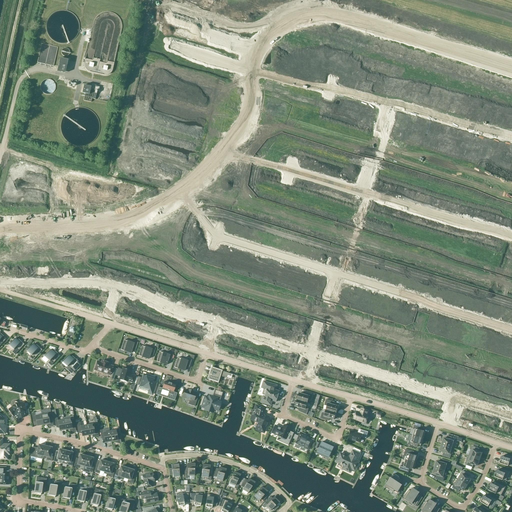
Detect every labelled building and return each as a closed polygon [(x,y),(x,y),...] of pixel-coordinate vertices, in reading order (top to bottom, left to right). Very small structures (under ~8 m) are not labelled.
[(307,46),(300,68),(304,69),(307,59),(320,63),(320,61),(323,62),(322,64),(332,67),(335,55),(323,51),(324,50),(316,47),(316,49),(307,46)] [(60,58),(60,59),(58,68),(57,72),(65,73),(68,60),(60,58)] [(357,67),(352,81),(361,83),(362,79),(369,81),(370,78),(376,80),(375,83),(378,74),(372,72),(372,73),(365,71),(365,70),(357,67)] [(417,90),(423,92),(424,91),(430,93),(429,94),(431,89),(430,88),(432,82),(433,82),(421,78),(419,83),(421,83),(418,90),(417,90)] [(99,88),(89,85),(88,87),(83,85),(82,93),(85,94),(83,101),(91,102),(91,99),(95,100),(97,91),(98,92),(99,88)] [(292,93),(291,99),(300,102),(300,104),(319,110),(321,101),(293,86),(291,93),(292,93)] [(444,87),(439,105),(441,99),(447,101),(447,99),(453,101),(451,106),(445,105),(444,107),(445,107),(445,105),(451,107),(450,108),(451,108),(451,107),(459,109),(458,111),(459,111),(459,110),(461,110),(459,109),(463,97),(459,96),(459,95),(449,92),(450,89),(449,90),(444,89),(445,87),(444,87)] [(483,103),(478,117),(484,119),(485,118),(491,120),(493,113),(489,112),(491,105),(483,103)] [(336,106),(333,113),(340,115),(341,112),(350,115),(349,117),(354,118),(354,116),(359,118),(362,109),(347,104),(345,109),(336,106)] [(412,120),(401,116),(399,124),(403,125),(402,126),(406,128),(407,127),(410,128),(412,120)] [(416,132),(413,143),(420,145),(422,140),(427,142),(431,130),(423,128),(420,134),(416,132)] [(437,135),(435,140),(440,142),(440,143),(445,145),(446,144),(449,145),(450,140),(447,139),(450,131),(444,129),(442,137),(437,135)] [(461,135),(458,147),(466,149),(467,148),(471,149),(473,143),(469,141),(470,138),(461,135)] [(480,140),(477,151),(481,153),(482,149),(490,152),(493,145),(491,144),(492,144),(480,140)] [(278,145),(276,151),(280,153),(278,157),(287,159),(289,153),(296,155),(300,143),(294,141),(293,143),(289,142),(289,145),(283,143),(282,147),(278,145)] [(497,146),(495,155),(499,156),(498,160),(501,161),(502,157),(506,159),(506,158),(510,159),(511,153),(511,152),(508,151),(509,150),(504,149),(505,148),(502,147),(501,148),(497,146)] [(302,152),(299,161),(308,164),(308,163),(313,164),(314,161),(316,162),(323,164),(325,157),(318,154),(308,151),(307,154),(302,152)] [(388,174),(385,186),(393,188),(394,186),(399,187),(402,176),(396,174),(396,176),(388,174)] [(277,179),(269,176),(268,181),(267,180),(266,184),(267,185),(266,188),(273,191),(272,193),(271,193),(270,197),(279,199),(282,188),(276,186),(277,183),(276,183),(277,179)] [(411,182),(407,194),(416,196),(418,189),(421,190),(423,183),(420,182),(420,185),(411,182)] [(295,184),(292,193),(300,195),(298,199),(304,201),(305,199),(311,201),(313,193),(308,191),(308,188),(303,187),(304,185),(303,185),(303,187),(301,186),(301,185),(301,184),(300,186),(295,184)] [(320,192),(317,200),(329,204),(329,206),(334,208),(336,199),(331,197),(332,196),(320,192)] [(449,206),(464,211),(467,202),(454,198),(455,194),(451,193),(450,192),(447,200),(451,201),(449,206)] [(474,203),(473,208),(476,209),(474,214),(480,216),(483,206),(477,205),(477,204),(474,203)] [(483,206),(480,216),(486,218),(488,213),(490,213),(492,209),(489,208),(483,206)] [(374,208),(372,217),(375,218),(374,221),(380,223),(380,222),(383,223),(385,216),(382,215),(384,210),(374,208)] [(499,211),(497,216),(500,216),(499,222),(504,224),(507,214),(502,212),(499,211)] [(392,215),(389,226),(394,227),(395,225),(405,228),(407,220),(404,219),(404,218),(392,215)] [(412,218),(408,230),(416,233),(417,232),(422,234),(425,227),(419,225),(420,221),(412,218)] [(233,221),(230,230),(242,234),(242,232),(246,233),(248,226),(233,221)] [(432,225),(429,236),(437,238),(437,240),(442,241),(444,233),(440,231),(441,227),(432,225)] [(258,234),(256,239),(265,241),(266,237),(272,239),(274,232),(268,231),(269,229),(261,227),(259,234),(258,234)] [(446,233),(444,242),(447,243),(448,240),(461,244),(464,235),(463,235),(464,234),(459,232),(459,234),(455,232),(455,233),(451,232),(450,234),(446,233)] [(467,241),(463,252),(472,255),(473,251),(478,253),(483,239),(477,238),(473,237),(472,242),(467,241)] [(283,238),(280,246),(293,250),(294,245),(298,246),(300,240),(296,239),(295,242),(283,238)] [(489,243),(487,251),(493,253),(492,257),(497,258),(498,255),(500,256),(503,247),(489,243)] [(305,244),(303,250),(306,251),(306,253),(309,254),(309,255),(310,256),(310,255),(317,257),(319,250),(312,248),(313,246),(305,244)] [(221,250),(218,259),(230,262),(229,267),(232,268),(234,262),(231,261),(233,254),(221,250)] [(9,253),(0,252),(0,272),(10,273),(9,253)] [(32,252),(9,253),(10,273),(33,272),(32,252)] [(56,252),(32,252),(33,272),(56,272),(56,252)] [(79,252),(56,252),(56,272),(79,272),(79,252)] [(101,252),(79,252),(79,272),(101,272),(101,252)] [(464,264),(478,268),(480,261),(472,258),(472,257),(466,255),(464,264)] [(250,259),(248,266),(255,268),(254,271),(262,274),(264,268),(260,267),(261,263),(257,261),(254,260),(250,259)] [(358,259),(355,266),(363,269),(363,271),(369,273),(370,267),(374,268),(375,264),(358,259)] [(123,263),(119,275),(127,278),(129,271),(132,272),(135,263),(130,261),(129,265),(123,263)] [(274,267),(271,274),(283,278),(282,282),(286,283),(289,273),(285,272),(286,270),(274,267)] [(378,268),(376,275),(389,279),(391,273),(394,274),(395,271),(383,267),(382,269),(378,268)] [(139,269),(135,282),(145,285),(147,279),(149,279),(151,271),(143,269),(143,270),(139,269)] [(400,272),(398,279),(406,282),(405,284),(411,286),(413,281),(417,282),(418,278),(400,272)] [(293,277),(291,284),(295,285),(296,283),(308,286),(310,278),(298,274),(297,278),(293,277)] [(159,275),(155,287),(164,290),(163,293),(166,284),(170,285),(172,277),(168,276),(168,278),(159,275)] [(421,281),(419,288),(432,292),(433,287),(437,288),(438,284),(426,280),(425,282),(421,281)] [(443,285),(441,292),(449,295),(448,297),(454,299),(456,294),(459,295),(461,291),(443,285)] [(346,292),(345,297),(348,299),(346,305),(351,307),(353,300),(352,299),(354,291),(349,290),(348,293),(346,292)] [(172,291),(169,300),(182,304),(183,302),(186,303),(188,293),(186,292),(185,295),(172,291)] [(464,294),(462,302),(474,306),(476,300),(479,301),(481,297),(468,293),(468,296),(464,294)] [(358,296),(357,301),(360,302),(358,309),(363,310),(365,303),(364,303),(366,295),(361,294),(360,297),(358,296)] [(370,300),(369,305),(372,306),(370,313),(375,314),(377,307),(376,306),(378,299),(373,297),(372,300),(370,300)] [(486,299),(484,306),(492,308),(491,311),(497,313),(499,307),(502,308),(503,304),(486,299)] [(382,303),(381,309),(385,310),(382,316),(387,318),(389,311),(388,310),(390,303),(385,301),(384,304),(382,303)] [(395,307),(393,312),(397,314),(394,320),(399,322),(401,314),(400,314),(402,306),(397,305),(396,308),(395,307)] [(403,315),(401,322),(406,324),(408,317),(411,318),(413,313),(411,312),(412,309),(407,308),(405,316),(403,315)] [(0,317),(19,324),(21,317),(0,311),(0,317)] [(48,333),(50,326),(21,317),(19,324),(48,333)] [(434,319),(432,325),(436,326),(434,332),(438,334),(441,327),(439,326),(441,318),(436,317),(435,320),(434,319)] [(70,320),(66,318),(61,334),(65,335),(70,320)] [(447,323),(445,329),(449,330),(447,336),(451,338),(453,331),(452,330),(454,322),(449,321),(448,324),(447,323)] [(459,327),(458,332),(461,334),(459,340),(464,342),(466,335),(465,334),(467,326),(462,325),(461,328),(459,327)] [(472,331),(471,336),(474,338),(472,344),(477,346),(479,338),(477,338),(480,330),(475,329),(474,332),(472,331)] [(485,335),(483,340),(487,342),(485,348),(490,350),(492,342),(490,342),(492,334),(488,333),(487,336),(485,335)] [(498,339),(496,344),(500,345),(498,352),(502,354),(505,346),(503,346),(505,338),(500,337),(499,340),(498,339)] [(24,345),(21,342),(20,343),(15,338),(8,345),(13,349),(11,351),(15,355),(24,345)] [(133,343),(124,340),(121,350),(130,353),(132,348),(136,349),(138,342),(134,341),(133,343)] [(42,351),(39,347),(38,349),(33,344),(26,351),(31,355),(29,357),(33,361),(42,351)] [(151,349),(142,346),(138,356),(148,359),(150,353),(153,354),(155,349),(151,347),(151,349)] [(60,356),(57,353),(55,354),(50,350),(44,356),(49,361),(47,363),(51,366),(60,356)] [(169,355),(159,352),(156,362),(166,365),(168,359),(171,360),(173,354),(170,353),(169,355)] [(81,364),(75,358),(73,360),(68,355),(62,362),(67,366),(65,368),(69,372),(70,370),(73,373),(81,364)] [(187,361),(177,358),(174,368),(184,371),(186,365),(189,366),(191,360),(188,359),(187,361)] [(94,370),(110,375),(113,366),(109,365),(109,363),(102,361),(101,362),(97,361),(94,370)] [(222,371),(211,367),(207,379),(218,383),(220,376),(231,379),(232,375),(222,371)] [(123,368),(119,379),(127,382),(127,381),(133,383),(135,376),(129,374),(131,371),(123,368)] [(149,377),(143,375),(140,385),(145,387),(145,389),(148,390),(148,392),(147,394),(152,395),(152,394),(156,383),(152,382),(153,380),(149,378),(149,377)] [(275,390),(277,385),(263,381),(261,388),(267,390),(265,397),(263,396),(261,403),(271,406),(272,401),(276,402),(279,391),(275,390)] [(164,382),(162,388),(169,391),(167,397),(175,399),(177,393),(173,392),(175,385),(164,382)] [(194,406),(198,397),(195,396),(196,393),(192,392),(192,391),(189,390),(189,391),(185,390),(182,397),(190,400),(188,404),(194,406)] [(297,400),(307,403),(308,399),(311,400),(313,394),(306,392),(305,395),(299,393),(297,400)] [(212,399),(205,397),(202,407),(205,408),(205,409),(212,412),(213,409),(218,410),(220,403),(219,403),(220,400),(212,398),(212,399)] [(297,400),(295,406),(301,408),(300,411),(300,412),(307,415),(309,408),(306,407),(307,403),(297,400)] [(327,406),(326,410),(336,413),(338,406),(332,405),(333,402),(326,400),(324,405),(327,406)] [(13,406),(9,409),(13,415),(14,415),(17,419),(20,417),(20,418),(22,417),(22,416),(25,416),(24,410),(23,403),(18,404),(18,403),(17,402),(16,402),(15,401),(14,402),(13,402),(13,403),(12,404),(12,405),(13,406)] [(264,432),(269,421),(267,421),(266,419),(267,417),(262,415),(264,409),(256,406),(253,419),(258,421),(259,425),(257,429),(264,432)] [(366,416),(368,411),(361,409),(360,413),(356,412),(354,420),(366,423),(368,416),(366,416)] [(336,413),(326,410),(325,414),(322,413),(320,419),(327,421),(328,418),(334,420),(336,413)] [(43,425),(41,414),(35,416),(34,413),(31,413),(33,421),(36,420),(37,426),(43,425)] [(47,413),(41,414),(43,425),(49,424),(49,426),(53,425),(51,414),(48,415),(47,413)] [(66,430),(64,419),(58,421),(57,418),(54,418),(56,426),(58,425),(59,431),(66,430)] [(70,418),(64,419),(66,430),(72,429),(72,430),(75,430),(73,419),(70,419),(70,418)] [(88,435),(86,425),(81,426),(80,422),(76,423),(78,431),(81,431),(82,436),(88,435)] [(92,424),(86,425),(88,435),(94,434),(95,436),(98,435),(96,427),(93,427),(92,424)] [(282,429),(275,425),(272,433),(279,436),(286,440),(291,428),(284,425),(282,429)] [(413,436),(423,439),(425,432),(421,431),(421,428),(414,426),(413,429),(415,429),(413,436)] [(111,441),(109,431),(103,432),(103,429),(100,430),(101,437),(104,437),(105,443),(111,441)] [(348,439),(359,442),(361,437),(366,438),(368,432),(359,429),(357,433),(351,431),(348,439)] [(115,430),(109,431),(111,441),(117,440),(118,442),(121,442),(119,434),(116,435),(115,430)] [(311,439),(312,437),(300,432),(297,440),(297,441),(296,443),(310,450),(314,440),(311,439)] [(421,445),(423,439),(413,436),(411,442),(409,441),(408,445),(414,447),(415,443),(421,445)] [(443,438),(441,445),(451,448),(453,442),(455,442),(456,438),(450,437),(449,440),(443,438)] [(2,439),(0,439),(0,459),(7,459),(7,454),(9,454),(9,445),(2,444),(2,439)] [(334,447),(322,442),(317,452),(329,457),(334,447)] [(45,446),(38,444),(37,450),(32,449),(30,456),(42,459),(45,446)] [(451,448),(441,445),(439,451),(443,452),(442,456),(450,459),(451,454),(449,454),(451,448)] [(45,446),(42,459),(52,461),(53,454),(50,453),(52,447),(45,446)] [(472,446),(469,456),(479,460),(482,453),(478,452),(479,449),(472,446)] [(59,460),(63,461),(66,451),(59,449),(58,455),(55,454),(53,461),(58,463),(59,460)] [(413,451),(405,449),(402,459),(405,460),(415,463),(417,457),(411,455),(413,451)] [(361,454),(352,450),(349,456),(340,452),(335,462),(343,466),(341,469),(350,474),(352,470),(355,471),(360,461),(358,461),(361,454)] [(66,451),(63,461),(67,462),(67,465),(72,466),(74,459),(71,458),(72,452),(66,451)] [(84,466),(86,456),(80,454),(79,459),(76,458),(73,466),(79,468),(80,465),(84,466)] [(511,466),(511,463),(511,456),(506,454),(505,458),(501,456),(500,460),(499,463),(508,466),(508,465),(511,466)] [(93,458),(86,456),(84,466),(90,468),(89,471),(92,471),(95,463),(92,462),(93,458)] [(479,460),(469,456),(465,465),(472,467),(473,464),(477,466),(479,460)] [(104,472),(107,461),(103,459),(103,461),(100,460),(100,462),(97,461),(93,472),(99,474),(100,471),(104,472)] [(415,463),(405,460),(403,466),(400,466),(399,470),(408,472),(409,469),(413,470),(415,463)] [(434,468),(444,471),(446,464),(449,465),(450,462),(443,460),(442,463),(436,461),(434,468)] [(111,462),(107,461),(104,472),(108,473),(107,476),(112,477),(115,469),(112,468),(113,464),(111,463),(111,462)] [(178,466),(178,464),(171,465),(172,469),(168,469),(169,476),(173,476),(173,478),(180,477),(179,474),(182,474),(181,465),(178,466)] [(194,477),(194,464),(188,464),(187,465),(184,465),(184,478),(188,478),(188,477),(194,477)] [(210,465),(203,464),(201,477),(207,478),(207,480),(211,480),(212,468),(209,467),(210,465)] [(0,484),(8,485),(8,471),(5,471),(6,467),(0,466),(0,484)] [(124,480),(124,478),(127,468),(121,466),(119,470),(116,470),(114,478),(117,479),(120,480),(120,479),(124,480)] [(225,469),(219,467),(218,469),(215,468),(213,476),(216,477),(215,480),(222,482),(225,469)] [(124,478),(128,479),(127,482),(133,484),(135,476),(132,475),(134,470),(127,468),(124,478)] [(442,477),(444,471),(434,468),(432,474),(438,476),(437,480),(443,482),(444,478),(442,477)] [(500,472),(496,470),(495,473),(495,474),(494,477),(502,480),(503,479),(506,481),(509,472),(501,468),(500,472)] [(457,479),(467,485),(470,479),(467,477),(469,475),(462,471),(457,479)] [(240,475),(233,472),(228,484),(234,486),(234,488),(237,489),(242,477),(239,476),(240,475)] [(151,474),(150,473),(148,473),(148,474),(142,475),(144,483),(144,482),(145,488),(152,487),(151,481),(154,481),(152,473),(151,474)] [(397,483),(400,478),(394,474),(386,486),(397,493),(402,486),(397,483)] [(37,476),(34,492),(33,492),(33,493),(40,494),(40,495),(41,495),(42,488),(45,488),(46,479),(37,477),(37,476)] [(247,480),(245,479),(240,486),(243,488),(242,490),(248,494),(254,482),(248,479),(247,480)] [(463,491),(467,485),(457,479),(452,487),(458,491),(460,489),(463,491)] [(61,482),(55,481),(54,484),(51,483),(49,495),(47,494),(47,495),(54,496),(54,497),(55,497),(56,490),(59,491),(61,482)] [(494,485),(490,483),(489,486),(489,487),(487,490),(496,494),(496,493),(499,495),(503,486),(495,482),(494,485)] [(76,485),(69,483),(69,487),(65,486),(63,497),(62,497),(61,497),(69,499),(69,500),(70,493),(75,493),(76,485)] [(91,488),(84,486),(83,490),(80,489),(77,500),(76,500),(83,502),(83,503),(85,496),(89,497),(91,488)] [(267,491),(261,487),(253,497),(259,501),(260,499),(263,501),(268,494),(266,492),(267,491)] [(96,488),(95,488),(91,504),(90,503),(90,504),(97,506),(97,507),(99,500),(102,500),(105,491),(96,489),(96,488)] [(418,494),(419,492),(412,488),(410,491),(409,491),(410,490),(409,490),(403,497),(417,506),(422,497),(418,494)] [(147,495),(147,491),(140,493),(141,499),(145,498),(146,499),(147,503),(158,501),(156,493),(147,495)] [(188,493),(182,493),(176,494),(176,496),(178,506),(179,506),(183,506),(183,505),(184,505),(183,501),(188,501),(188,493)] [(202,493),(190,493),(190,501),(194,501),(194,505),(195,505),(195,506),(199,506),(200,506),(202,493)] [(120,496),(113,494),(112,498),(109,497),(105,508),(104,507),(104,508),(111,510),(111,511),(113,504),(117,505),(120,496)] [(219,498),(207,494),(205,507),(206,507),(210,509),(210,508),(211,508),(212,504),(216,505),(219,498)] [(487,498),(483,496),(481,499),(482,499),(480,502),(488,507),(488,506),(491,508),(496,500),(489,495),(487,498)] [(272,498),(270,496),(264,502),(267,504),(265,506),(269,511),(279,502),(274,497),(272,498)] [(131,509),(134,500),(127,498),(127,501),(123,500),(119,511),(118,511),(126,511),(127,508),(131,509)] [(226,511),(232,503),(221,499),(218,506),(222,507),(220,511),(221,511),(226,511)] [(435,506),(436,504),(429,499),(427,503),(426,502),(427,502),(427,501),(420,508),(425,511),(437,511),(440,509),(435,506)]
